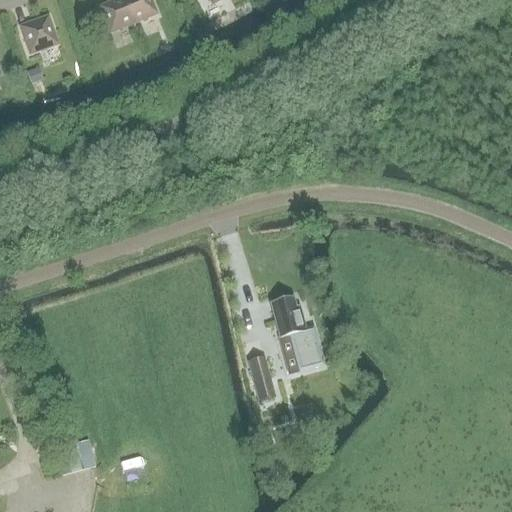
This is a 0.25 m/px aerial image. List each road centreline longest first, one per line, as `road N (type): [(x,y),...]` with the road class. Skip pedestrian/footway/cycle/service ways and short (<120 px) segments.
road 1 (unclassified): [(0,288),(270,205),(328,195),(421,204),(511,239)]
road 2 (unclassified): [(0,197),(241,114),(373,39),(420,0)]
